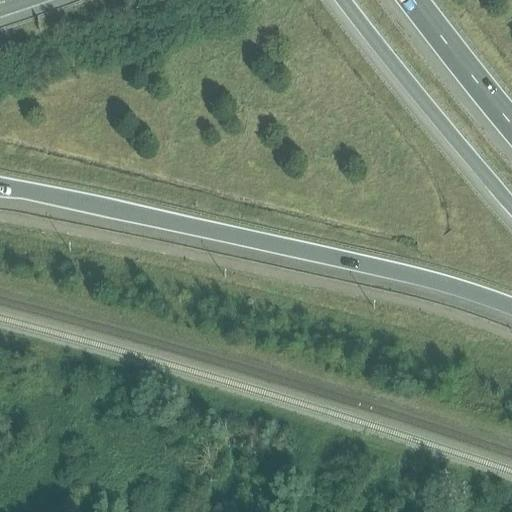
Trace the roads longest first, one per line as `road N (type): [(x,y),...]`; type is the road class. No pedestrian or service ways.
road 1 (motorway): [(0,189),(391,271),(511,307)]
road 2 (motorway): [(345,0),(511,208)]
road 3 (motorway): [(411,0),(511,127)]
